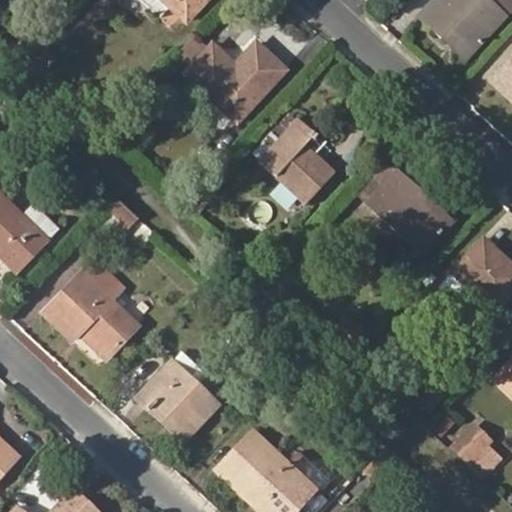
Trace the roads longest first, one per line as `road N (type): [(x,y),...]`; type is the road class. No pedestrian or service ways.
road 1 (residential): [(318,0),(511,177)]
road 2 (residential): [(175,511),(0,347)]
